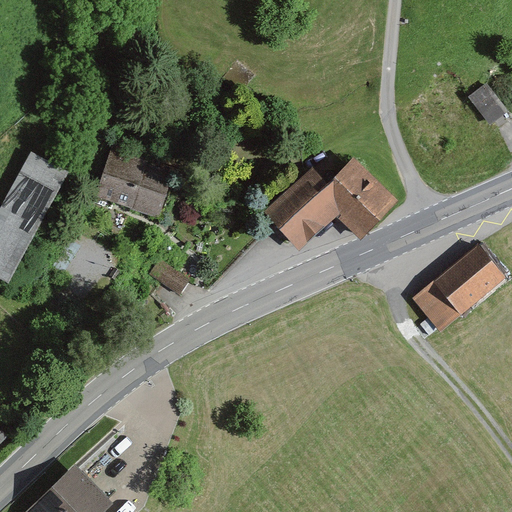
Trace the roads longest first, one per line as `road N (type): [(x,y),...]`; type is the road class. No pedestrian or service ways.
road 1 (primary): [(511,189),(233,311),(151,357),(0,492)]
road 2 (track): [(385,245),(403,310),(427,354),(511,461)]
